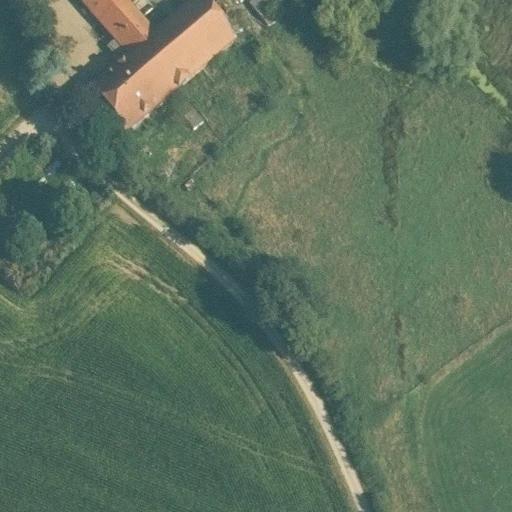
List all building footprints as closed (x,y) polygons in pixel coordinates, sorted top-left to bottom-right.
[(154,36),(125,3),(128,0),(84,0),(80,4),(128,58),(121,64),(159,108),(234,44),(196,1),(154,36)] [(257,0),(250,7),(267,28),(284,14),(278,6),(285,0),(257,0)] [(159,108),(121,64),(87,93),(125,137),(159,108)] [(203,124),(193,111),(183,118),(193,131),(203,124)] [(46,246),(34,235),(29,242),(41,252),(46,246)]
